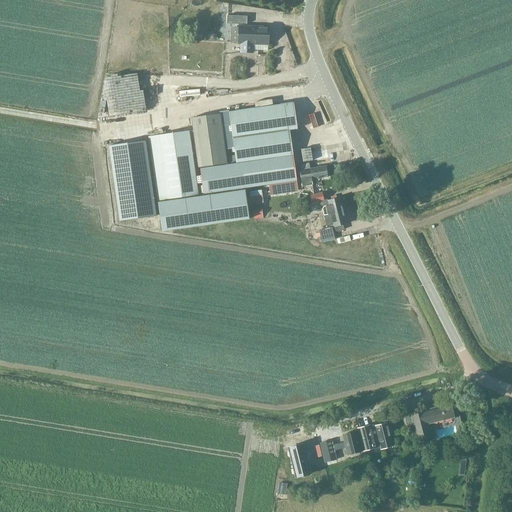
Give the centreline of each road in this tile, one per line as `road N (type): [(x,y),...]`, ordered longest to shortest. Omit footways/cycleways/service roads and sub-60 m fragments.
road 1 (tertiary): [(511,393),(468,367),(312,49),(311,0)]
road 2 (unknown): [(297,424),(483,381)]
road 3 (unknown): [(0,117),(107,136),(186,119)]
road 4 (unknown): [(324,73),(255,92),(177,93),(175,108),(186,119)]
road 5 (track): [(511,188),(398,229)]
